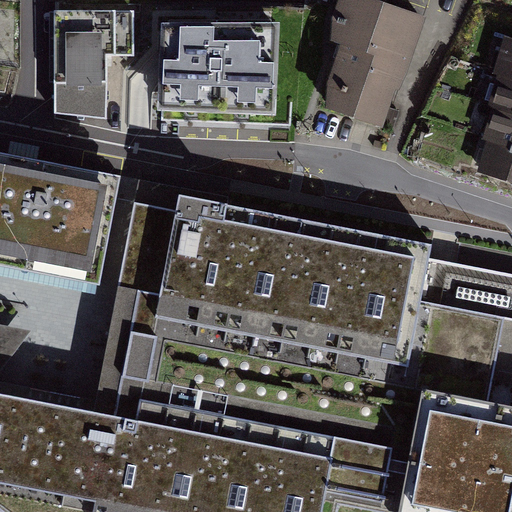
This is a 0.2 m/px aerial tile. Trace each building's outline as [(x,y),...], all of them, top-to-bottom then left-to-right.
[(421,12),(387,0),(338,0),(329,29),(342,34),(339,44),(320,99),(383,121),(421,12)] [(133,14),(56,12),(53,112),(108,113),(110,56),(132,57),(133,14)] [(278,18),(164,18),(164,66),(164,121),(277,122),(278,18)] [(511,42),(500,41),(494,75),(511,78),(511,42)] [(511,78),(494,75),(488,110),(511,114),(511,78)] [(511,114),(488,110),(482,144),(511,149),(511,114)] [(511,149),(482,144),(475,179),(511,185),(511,149)] [(36,154),(0,147),(0,256),(14,259),(18,260),(77,271),(106,277),(125,170),(36,154)] [(511,511),(511,279),(428,264),(430,249),(138,191),(120,288),(134,290),(119,380),(113,413),(92,410),(0,393),(0,377),(22,332),(0,326),(0,511),(511,511)]
